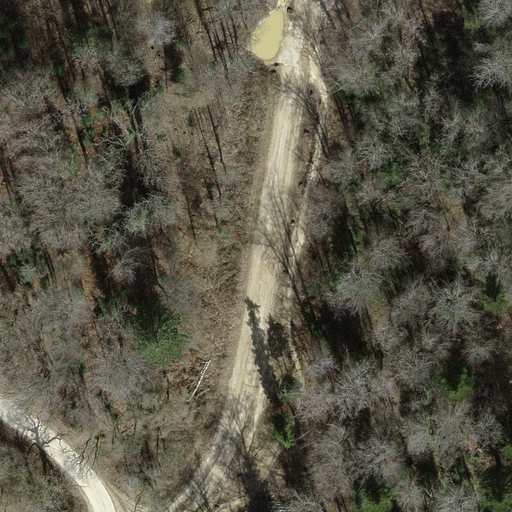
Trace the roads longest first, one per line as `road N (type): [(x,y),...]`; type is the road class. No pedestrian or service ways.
road 1 (track): [(182,511),(218,466),(271,272),(306,0)]
road 2 (track): [(0,410),(52,435),(88,474),(105,511)]
